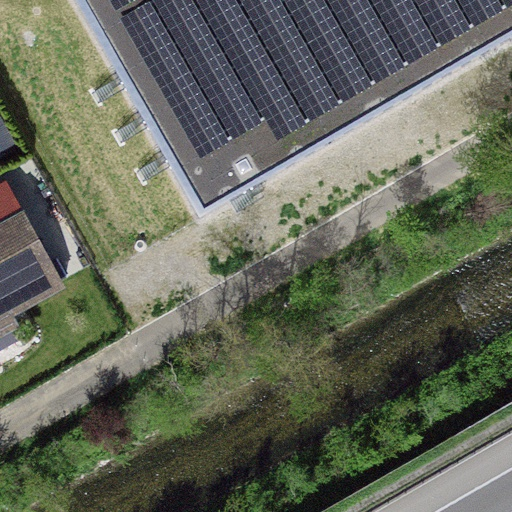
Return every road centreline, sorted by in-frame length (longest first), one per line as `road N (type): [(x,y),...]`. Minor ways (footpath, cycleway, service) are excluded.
road 1 (track): [(138,349),(511,134)]
road 2 (residential): [(0,431),(138,349)]
